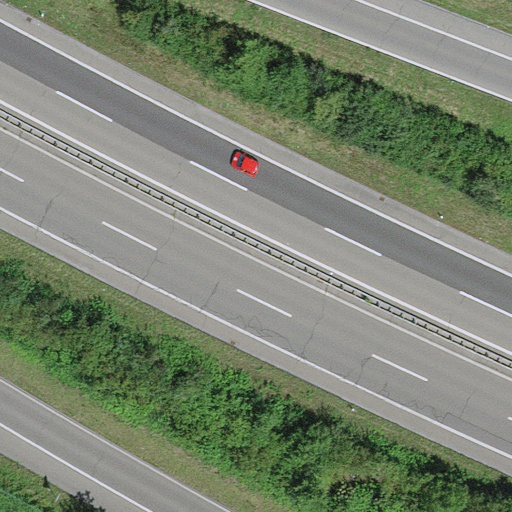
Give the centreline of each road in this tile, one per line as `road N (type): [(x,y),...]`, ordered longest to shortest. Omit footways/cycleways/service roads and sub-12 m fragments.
road 1 (motorway): [(511,313),(0,59)]
road 2 (motorway): [(0,176),(511,418)]
road 3 (motorway): [(0,402),(190,511)]
road 4 (motorway): [(511,74),(315,0)]
